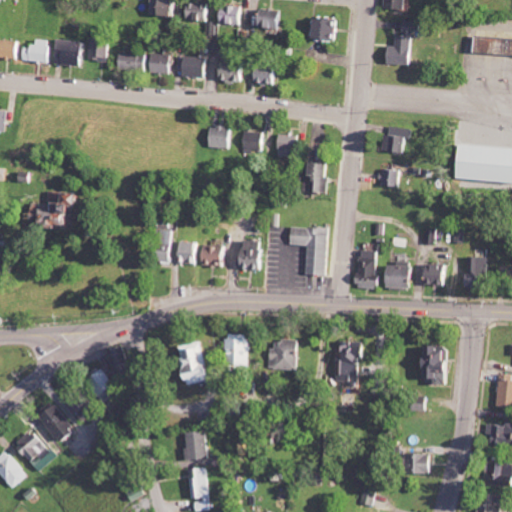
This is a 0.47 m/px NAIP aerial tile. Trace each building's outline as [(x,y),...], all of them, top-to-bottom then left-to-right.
[(180,17),(181,0),(170,0),(154,0),(154,16),(180,17)] [(411,0),(390,0),(390,10),(411,10),(411,0)] [(217,6),(190,2),(188,19),(214,23),(217,6)] [(223,24),(249,25),(249,8),(224,7),(223,24)] [(288,29),(288,12),(263,11),(262,29),(288,29)] [(342,41),(343,20),(321,19),(320,40),(342,41)] [(385,63),(409,64),(411,21),(401,21),(401,35),(394,35),(394,46),(385,46),(385,63)] [(471,53),(511,54),(511,38),(472,36),(471,53)] [(112,62),(113,40),(93,39),(92,61),(112,62)] [(54,40),(40,40),(40,47),(28,47),(27,62),(53,63),(54,40)] [(87,41),(58,40),(57,64),(86,66),(87,41)] [(26,42),(5,41),(4,59),(25,60),(26,42)] [(121,53),(120,70),(151,71),(152,55),(121,53)] [(177,74),(178,56),(154,54),(153,73),(177,74)] [(211,79),(214,60),(188,56),(185,76),(211,79)] [(224,81),(248,81),(248,62),(224,61),(224,81)] [(283,66),(260,65),(259,85),(282,85),(283,66)] [(0,131),(11,132),(12,110),(0,109),(0,131)] [(227,127),(208,126),(207,147),(226,148),(227,127)] [(410,138),(411,128),(389,127),(389,135),(383,134),(382,151),(405,152),(405,138),(410,138)] [(267,132),(241,131),(241,151),(266,151),(267,132)] [(276,154),(296,157),(300,136),(280,133),(276,154)] [(304,191),(327,192),(327,170),(329,170),(329,163),(305,162),(304,191)] [(12,169),(0,168),(0,184),(12,185),(12,169)] [(401,170),(383,168),(382,184),(400,186),(401,170)] [(21,203),(20,225),(69,227),(70,191),(47,190),(46,204),(21,203)] [(308,245),(305,273),(324,275),(328,229),(290,225),(289,243),(308,245)] [(436,230),(427,227),(423,242),(433,244),(436,230)] [(175,230),(156,230),(155,262),(173,263),(175,230)] [(262,269),(264,241),(238,239),(237,268),(262,269)] [(199,264),(200,242),(176,241),(176,263),(199,264)] [(200,265),(226,266),(227,246),(201,245),(200,265)] [(374,278),(375,251),(358,250),(357,278),(374,278)] [(465,274),(486,274),(486,257),(466,257),(465,274)] [(406,265),(382,264),(381,286),(405,287),(406,265)] [(446,285),(447,265),(421,264),(420,284),(446,285)] [(511,287),(511,293),(511,292),(511,276),(511,266),(497,265),(497,281),(511,281),(511,287)] [(225,335),(224,366),(251,367),(252,335),(225,335)] [(270,369),(297,370),(297,340),(275,340),(275,349),(270,349),(270,369)] [(207,379),(198,341),(176,346),(179,357),(173,358),(179,385),(207,379)] [(349,381),(349,375),(357,375),(356,357),(363,357),(363,342),(349,342),(349,348),(337,348),(338,381),(349,381)] [(108,348),(110,363),(124,361),(122,346),(108,348)] [(421,382),(441,382),(442,368),(447,368),(447,346),(421,346),(421,382)] [(96,404),(114,397),(104,368),(86,375),(96,404)] [(511,400),(511,380),(511,381),(511,375),(497,374),(495,406),(511,407),(511,400)] [(428,411),(428,397),(409,397),(409,411),(428,411)] [(54,442),(71,432),(54,403),(37,413),(54,442)] [(511,424),(487,424),(486,442),(511,443),(511,424)] [(207,458),(206,431),(186,432),(186,459),(207,458)] [(13,446),(28,462),(44,448),(29,432),(13,446)] [(27,477),(5,450),(0,454),(0,476),(11,490),(27,477)] [(404,473),(429,473),(428,453),(404,454),(404,473)] [(511,484),(511,464),(483,464),(482,483),(511,484)] [(197,511),(199,511),(215,509),(206,467),(192,469),(194,477),(189,478),(193,499),(203,497),(204,501),(196,502),(197,511)] [(497,511),(498,494),(476,493),(475,511),(497,511)]
